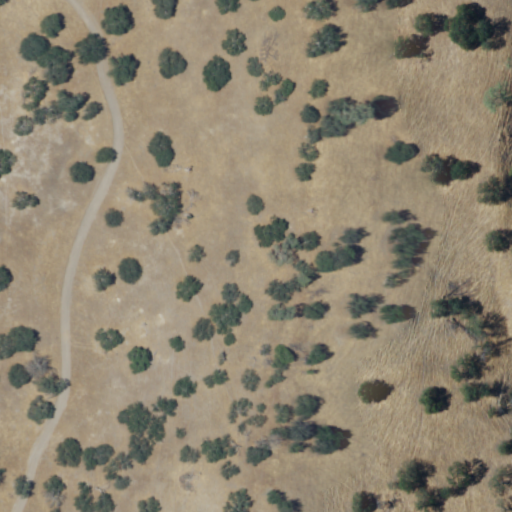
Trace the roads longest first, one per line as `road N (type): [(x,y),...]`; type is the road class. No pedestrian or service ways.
road 1 (track): [(19,511),(64,393),(68,267),(118,148),(117,104),(101,53),(102,0)]
road 2 (track): [(415,0),(415,164),(332,511)]
